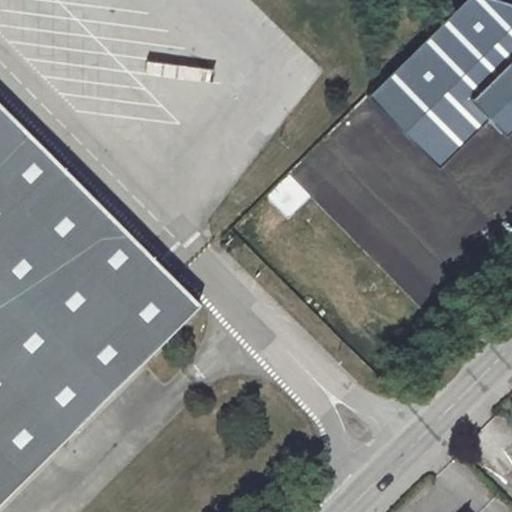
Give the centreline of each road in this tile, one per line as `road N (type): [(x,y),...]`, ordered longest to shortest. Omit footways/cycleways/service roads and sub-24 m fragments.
road 1 (unknown): [(35,511),(238,308)]
road 2 (unclassified): [(340,511),(511,343)]
